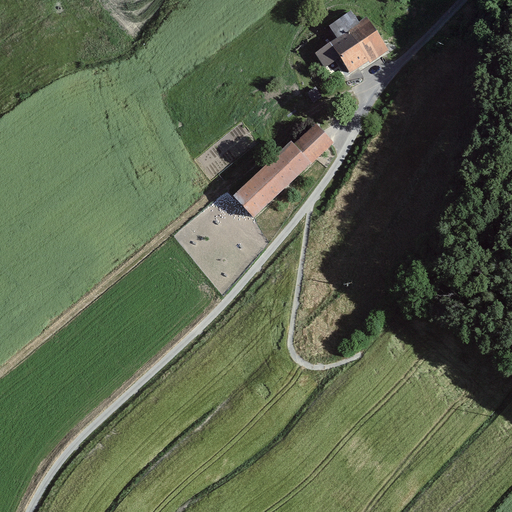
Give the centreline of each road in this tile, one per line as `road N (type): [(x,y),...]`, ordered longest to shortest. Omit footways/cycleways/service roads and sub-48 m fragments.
road 1 (unclassified): [(465,0),(375,91),(317,200),(223,308),(86,434),(34,511)]
road 2 (track): [(317,200),(296,355),(326,367),(364,353)]
